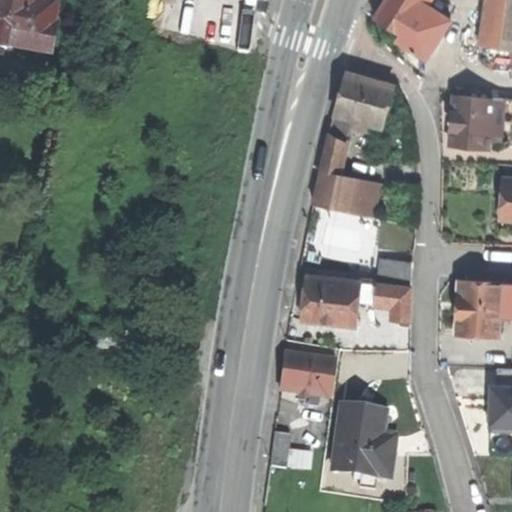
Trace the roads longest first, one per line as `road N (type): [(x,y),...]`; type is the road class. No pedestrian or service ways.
road 1 (trunk): [(297,0),(265,139),(206,511)]
road 2 (trunk): [(235,511),(272,287),(329,46)]
road 3 (residential): [(430,259),(430,163),(419,106),(400,72),(329,46)]
road 4 (residential): [(467,511),(432,369),(430,259)]
